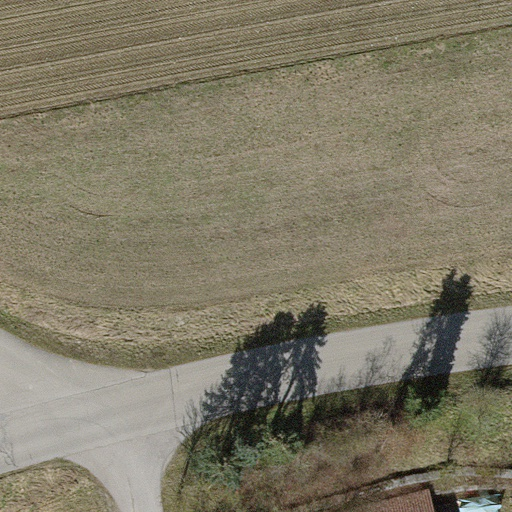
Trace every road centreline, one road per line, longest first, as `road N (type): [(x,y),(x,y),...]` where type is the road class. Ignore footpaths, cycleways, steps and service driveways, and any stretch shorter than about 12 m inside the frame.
road 1 (tertiary): [(0,441),(113,411),(511,356)]
road 2 (track): [(0,381),(113,411),(126,511)]
